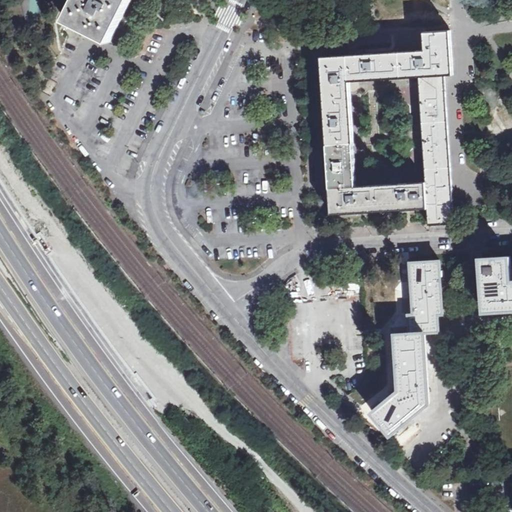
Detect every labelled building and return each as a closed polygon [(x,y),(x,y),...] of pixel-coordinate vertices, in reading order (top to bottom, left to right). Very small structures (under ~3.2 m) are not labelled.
[(131,0),(70,0),(70,1),(60,22),(65,25),(67,21),(74,24),(111,42),(122,20),(124,16),(131,0)] [(124,16),(122,20),(125,25),(130,25),(131,23),(133,20),(130,16),(124,16)] [(454,73),(452,32),(425,34),(426,50),(366,54),(355,55),(323,57),(328,144),(354,142),(350,80),(421,76),(445,74),(454,73)] [(426,150),(428,182),(430,207),(431,224),(455,223),(445,74),(421,76),(426,150)] [(357,186),(354,142),(328,144),(332,188),(357,186)] [(357,186),(332,188),(333,213),(430,207),(428,182),(357,186)] [(511,278),(511,257),(482,259),(486,311),(511,309),(511,278)] [(412,333),(427,332),(441,331),(440,314),(444,314),(441,262),(413,264),(416,314),(411,314),(412,333)] [(430,403),(427,332),(412,333),(397,334),(400,390),(374,412),(393,434),(430,403)]
